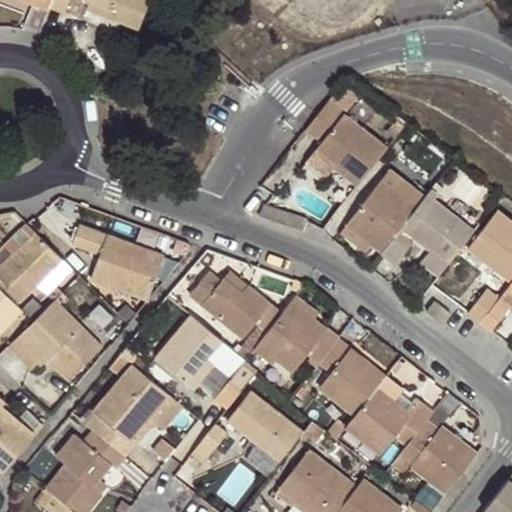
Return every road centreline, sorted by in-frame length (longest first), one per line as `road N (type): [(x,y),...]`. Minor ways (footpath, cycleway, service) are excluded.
road 1 (unclassified): [(511,66),(478,50),(423,43),(321,74),(275,107),(209,218)]
road 2 (residential): [(209,218),(307,252),(339,272),(511,413)]
road 3 (residential): [(70,160),(115,189),(209,218)]
road 4 (residential): [(70,160),(76,135),(62,88),(25,62),(0,59)]
